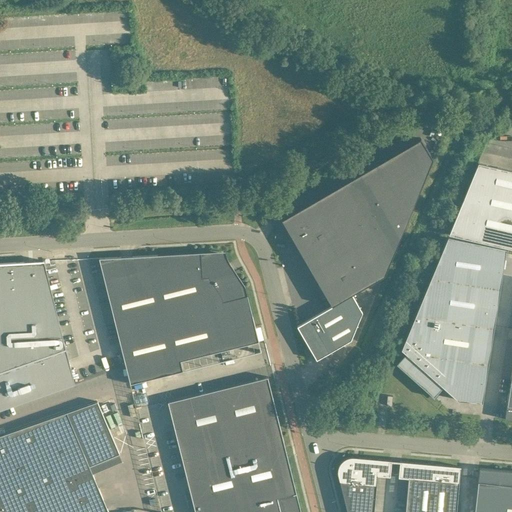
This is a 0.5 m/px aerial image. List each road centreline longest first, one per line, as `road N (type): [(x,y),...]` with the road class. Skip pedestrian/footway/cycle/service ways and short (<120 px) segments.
road 1 (track): [(0,216),(235,208),(415,102)]
road 2 (unclassified): [(99,242),(249,236),(259,246),(309,439)]
road 3 (unknown): [(54,244),(70,328),(83,347),(96,338),(72,243)]
road 4 (unclassified): [(511,455),(309,439)]
